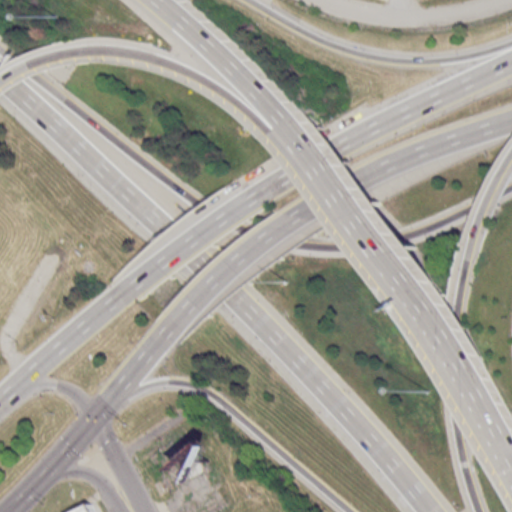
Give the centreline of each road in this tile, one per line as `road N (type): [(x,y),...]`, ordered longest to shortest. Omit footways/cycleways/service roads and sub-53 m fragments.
road 1 (motorway): [(0,81),(277,336),(427,511)]
road 2 (motorway): [(0,53),(196,207),(281,243),(388,242),(511,186)]
road 3 (motorway): [(511,462),(419,301),(304,149)]
road 4 (motorway): [(113,402),(166,383),(200,385),(350,511)]
road 5 (motorway): [(476,235),(450,360),(456,441),(473,511)]
road 6 (motorway): [(511,39),(460,59),(372,57),(248,0)]
road 7 (motorway): [(339,145),(114,309)]
road 8 (motorway): [(298,142),(151,59),(107,51),(49,57)]
road 9 (motorway): [(302,217),(390,165),(511,120)]
road 10 (motorway): [(298,142),(279,114),(157,0)]
road 11 (motorway): [(511,60),(339,145)]
road 12 (motorway): [(163,345),(302,217)]
